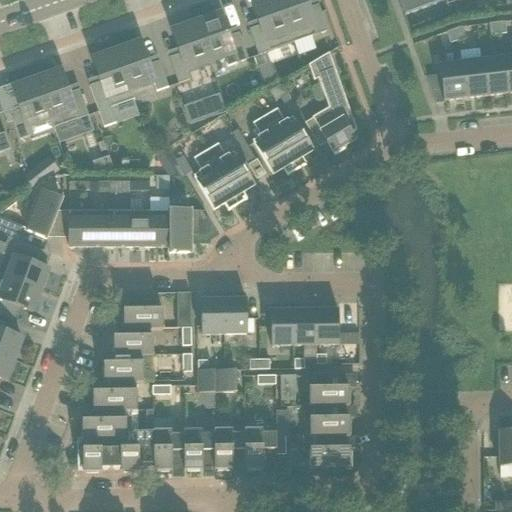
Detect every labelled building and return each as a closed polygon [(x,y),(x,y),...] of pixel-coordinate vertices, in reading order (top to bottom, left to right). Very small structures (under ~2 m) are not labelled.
[(292,45),(276,0),(264,0),(252,5),(259,27),(248,31),(257,57),(292,45)] [(327,32),(318,6),(306,10),(302,0),(276,0),(292,45),(327,32)] [(247,61),(238,35),(227,39),(219,16),(195,25),(209,64),(232,56),(235,65),(247,61)] [(505,34),(504,23),(496,24),(497,35),(505,34)] [(497,35),(496,24),(488,25),(490,37),(497,35)] [(209,64),(195,25),(172,33),(180,55),(168,59),(177,85),(189,81),(186,72),(209,64)] [(464,39),(460,28),(453,31),(457,42),(464,39)] [(457,42),(453,31),(446,33),(450,45),(457,42)] [(167,89),(158,63),(147,67),(139,44),(115,53),(129,92),(130,92),(153,84),(156,93),(167,89)] [(129,92),(115,53),(113,54),(112,50),(101,54),(103,57),(92,61),(100,84),(88,88),(103,129),(115,125),(109,109),(133,101),(130,92),(129,92)] [(308,67),(313,82),(318,80),(328,109),(311,119),(312,120),(304,125),(318,148),(326,144),(332,158),(344,151),(342,148),(352,142),(349,135),(355,131),(328,55),(308,67)] [(511,94),(511,58),(500,60),(504,96),(511,94)] [(504,96),(500,60),(480,62),(484,98),(504,96)] [(484,98),(480,62),(460,64),(464,100),(484,98)] [(464,100),(460,64),(440,67),(440,65),(438,66),(443,104),(444,104),(444,103),(464,100)] [(88,117),(79,91),(67,95),(59,73),(49,77),(47,73),(37,77),(38,80),(36,81),(50,121),(49,121),(52,130),(88,117)] [(50,121),(36,81),(12,89),(20,112),(9,116),(18,142),(30,138),(27,129),(49,121),(50,121)] [(280,100),(288,115),(296,111),(287,96),(280,100)] [(200,102),(183,109),(189,126),(206,120),(200,102)] [(276,111),(264,118),(296,171),(305,166),(301,159),(312,152),(292,119),(284,123),(276,111)] [(296,171),(264,118),(252,125),(260,138),(252,143),(272,176),(282,170),(286,177),(296,171)] [(248,166),(247,167),(255,181),(264,175),(256,161),(255,162),(237,131),(230,136),(248,166)] [(217,146),(205,153),(237,206),(246,201),(242,194),(253,188),(233,154),(225,159),(217,146)] [(168,177),(179,171),(167,150),(156,156),(168,177)] [(237,206),(205,153),(193,160),(201,173),(193,178),(213,211),(223,205),(227,212),(237,206)] [(175,162),(184,177),(191,173),(182,158),(175,162)] [(39,166),(25,177),(30,191),(48,177),(39,166)] [(156,177),(156,191),(168,191),(169,177),(156,177)] [(78,184),(78,192),(88,192),(88,184),(78,184)] [(109,184),(97,184),(97,194),(109,194),(109,184)] [(128,184),(114,184),(114,193),(128,193),(128,184)] [(25,233),(45,241),(48,233),(62,239),(62,214),(55,214),(61,201),(55,198),(55,194),(46,195),(41,193),(37,203),(35,202),(30,213),(33,213),(25,233)] [(68,248),(89,249),(89,212),(68,212),(68,248)] [(89,249),(109,249),(109,212),(89,212),(89,249)] [(109,249),(129,249),(129,212),(109,212),(109,249)] [(129,249),(149,249),(149,212),(129,212),(129,249)] [(149,249),(168,249),(169,249),(169,212),(168,212),(149,212),(149,249)] [(190,212),(169,212),(169,249),(168,249),(168,255),(190,255),(190,235),(197,235),(199,236),(200,237),(203,237),(204,236),(205,236),(206,235),(208,233),(209,230),(209,229),(208,226),(208,225),(200,212),(190,212)] [(0,235),(17,242),(22,229),(0,219),(0,235)] [(0,235),(0,254),(5,256),(10,240),(0,235)] [(0,278),(39,293),(47,272),(5,256),(0,267),(0,278)] [(31,314),(39,293),(0,278),(0,317),(16,323),(21,310),(31,314)] [(177,330),(181,330),(190,330),(190,295),(176,295),(177,330)] [(223,337),(223,302),(200,302),(200,337),(223,337)] [(246,321),(245,302),(223,302),(223,337),(246,336),(246,335),(246,321)] [(123,312),(123,331),(148,330),(148,331),(162,331),(162,312),(158,312),(158,303),(127,304),(127,312),(123,312)] [(338,347),(337,312),(315,313),(315,347),(338,347)] [(293,347),(293,313),(270,313),(270,348),(293,347)] [(315,347),(315,313),(293,313),(293,347),(315,347)] [(113,339),(113,357),(138,357),(138,358),(153,358),(152,338),(148,338),(148,331),(148,330),(123,331),(117,332),(117,339),(113,339)] [(190,330),(181,330),(181,348),(191,348),(190,330)] [(0,356),(13,362),(21,341),(0,332),(0,356)] [(0,380),(5,383),(13,362),(0,356),(0,380)] [(182,356),(182,374),(191,374),(191,356),(182,356)] [(325,366),(325,356),(315,356),(315,366),(325,366)] [(103,385),(106,384),(136,383),(136,384),(143,384),(143,365),(138,365),(138,358),(138,357),(113,357),(113,358),(107,358),(107,365),(103,365),(103,385)] [(259,371),(258,361),(248,361),(249,371),(259,371)] [(269,371),(268,361),(258,361),(259,371),(269,371)] [(303,371),(303,361),(293,361),(293,371),(303,371)] [(207,372),(207,362),(197,362),(197,372),(207,372)] [(213,394),(213,372),(198,373),(197,394),(213,394)] [(237,372),(213,372),(213,394),(237,394),(237,372)] [(308,390),(308,407),(336,407),(336,408),(348,408),(348,389),(336,390),(336,376),(312,377),(313,390),(308,390)] [(275,386),(275,377),(257,378),(257,387),(275,386)] [(279,377),(279,387),(295,387),(295,377),(289,377),(279,377)] [(92,413),(95,413),(125,413),(136,413),(136,384),(136,383),(106,384),(106,394),(92,394),(92,413)] [(151,388),(151,397),(170,397),(169,388),(151,388)] [(309,439),(313,439),(313,438),(336,438),(349,438),(348,420),(336,420),(336,408),(336,407),(308,407),(303,407),(303,422),(309,422),(309,439)] [(77,472),(153,470),(153,434),(152,434),(152,432),(152,411),(145,412),(145,434),(125,434),(125,441),(86,442),(86,452),(76,452),(77,472)] [(82,442),(86,442),(125,441),(125,434),(125,413),(95,413),(96,422),(81,423),(82,442)] [(275,421),(275,435),(275,439),(285,439),(284,420),(275,421)] [(213,431),(213,436),(214,436),(214,459),(214,471),(232,471),(232,458),(244,458),(245,458),(244,435),(232,436),(231,431),(213,431)] [(243,431),(244,435),(245,458),(244,458),(244,470),(262,470),(262,458),(276,458),(276,457),(275,439),(275,435),(262,435),(262,431),(243,431)] [(153,470),(153,472),(171,472),(171,459),(183,459),(184,459),(184,436),(183,436),(171,437),(171,432),(152,432),(152,434),(153,434),(153,470)] [(183,432),(183,436),(184,436),(184,459),(183,459),(183,471),(202,471),(202,459),(214,459),(214,436),(213,436),(201,436),(201,432),(183,432)] [(511,432),(498,433),(499,469),(511,468),(511,432)] [(313,438),(313,439),(314,451),(309,451),(309,469),(349,469),(349,450),(337,450),(336,438),(313,438)] [(285,456),(285,439),(275,439),(276,457),(285,456)]
